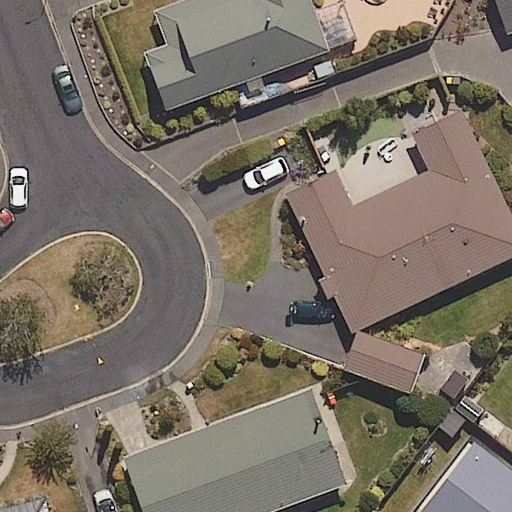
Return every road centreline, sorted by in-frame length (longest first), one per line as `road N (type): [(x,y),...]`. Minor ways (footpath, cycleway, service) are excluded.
road 1 (residential): [(70,183),(102,193),(153,229),(170,255),(166,322),(142,348),(0,394)]
road 2 (residential): [(2,0),(70,183)]
